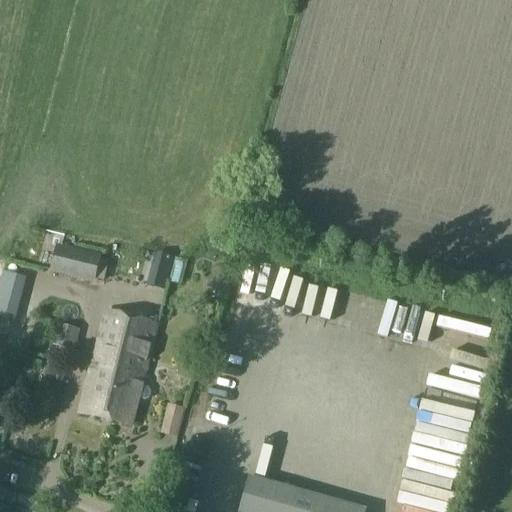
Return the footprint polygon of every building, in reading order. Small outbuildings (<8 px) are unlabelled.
[(59,249),(53,271),(92,281),(93,279),(98,260),(98,259),(59,249)] [(207,289),(222,293),(228,272),(214,267),(207,289)] [(132,339),(137,321),(106,314),(81,412),(114,421),(122,392),(115,390),(121,365),(123,366),(130,338),(132,339)] [(156,326),(137,321),(132,339),(130,338),(123,366),(121,365),(115,390),(122,392),(114,421),(131,425),(156,326)] [(54,345),(74,350),(79,331),(59,327),(54,345)] [(185,353),(184,363),(197,366),(199,356),(185,353)] [(363,511),(364,510),(248,477),(238,511),(363,511)]
